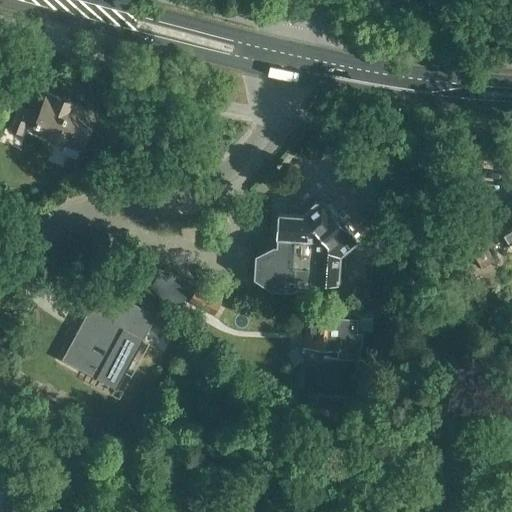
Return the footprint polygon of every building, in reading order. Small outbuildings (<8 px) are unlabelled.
[(65,145),(62,153),(77,159),(93,119),(92,118),(95,113),(71,103),(72,101),(57,95),(55,99),(47,95),(39,114),(32,111),(32,110),(20,105),(10,129),(23,134),(28,124),(33,127),(31,131),(49,137),(48,139),(65,145)] [(275,251),(263,257),(262,273),(274,281),(290,282),(304,278),(337,280),(340,251),(355,237),(351,232),(353,230),(330,203),(327,205),(323,200),(320,202),(317,202),(308,210),(308,213),(306,214),(278,212),(275,251)] [(511,207),(510,209),(508,204),(474,224),(488,248),(507,236),(511,243),(511,207)] [(180,305),(193,288),(175,273),(162,290),(180,305)] [(188,302),(214,316),(222,299),(196,285),(188,302)] [(62,359),(98,378),(120,336),(125,338),(128,332),(124,330),(124,329),(89,310),(62,359)] [(330,347),(329,358),(358,359),(359,344),(361,344),(362,330),(357,330),(358,316),(303,313),(301,345),(330,347)]
